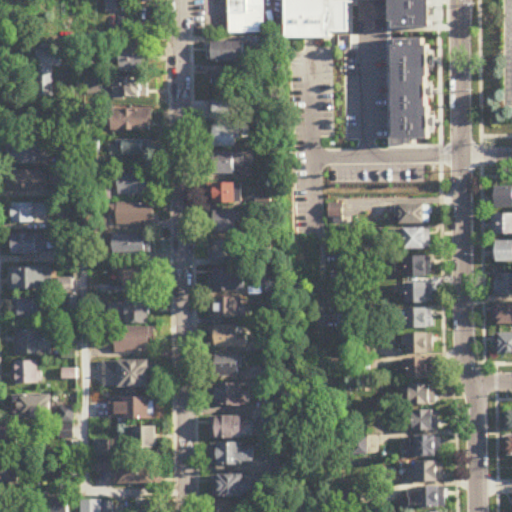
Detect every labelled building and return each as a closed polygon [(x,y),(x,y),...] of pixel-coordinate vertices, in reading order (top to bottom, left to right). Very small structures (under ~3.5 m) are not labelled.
[(103,0),(103,13),(119,13),(119,0),(103,0)] [(229,0),(230,35),(264,35),(263,0),(229,0)] [(287,0),(287,40),(333,40),(333,35),(351,35),(351,5),(355,5),(355,0),(287,0)] [(430,0),(430,27),(382,27),(382,0),(430,0)] [(380,41),(432,41),(432,140),(380,140),(380,41)] [(247,65),(247,43),(236,43),(236,42),(214,42),(214,65),(247,65)] [(146,47),(120,47),(120,50),(105,50),(105,64),(121,64),(121,74),(146,74),(146,47)] [(55,69),(64,69),(64,52),(38,52),(38,98),(55,98),(55,69)] [(247,93),(247,71),(215,71),(215,93),(247,93)] [(115,80),(115,101),(150,101),(150,80),(115,80)] [(213,102),(212,149),(239,149),(240,128),(232,127),(232,102),(213,102)] [(75,132),(75,111),(55,111),(55,132),(75,132)] [(151,133),(151,114),(113,114),(113,133),(151,133)] [(149,142),(113,142),(113,158),(149,158),(149,142)] [(11,146),(11,166),(42,166),(42,146),(11,146)] [(237,177),(237,168),(242,168),(242,155),(215,155),(215,177),(237,177)] [(14,190),(47,190),(47,173),(14,173),(14,190)] [(119,174),(119,197),(152,197),(152,174),(119,174)] [(405,194),(429,194),(429,174),(405,174),(405,194)] [(209,186),(209,206),(239,206),(239,186),(209,186)] [(511,209),(511,188),(495,188),(495,210),(511,209)] [(117,228),(154,227),(154,204),(117,205),(117,228)] [(12,225),(47,225),(47,205),(12,205),(12,225)] [(392,205),(392,225),(430,225),(430,205),(392,205)] [(328,225),(341,225),(341,207),(328,207),(328,225)] [(239,214),(215,214),(215,236),(239,236),(239,214)] [(511,237),(511,215),(495,216),(495,237),(511,237)] [(431,229),(398,229),(398,250),(431,250),(431,229)] [(47,236),(13,236),(13,256),(47,256),(47,236)] [(152,238),(114,239),(114,257),(152,257),(152,238)] [(511,264),(511,242),(497,243),(497,265),(511,264)] [(248,244),(210,244),(210,263),(248,263),(248,244)] [(406,257),(406,278),(432,278),(432,257),(406,257)] [(247,292),(247,279),(239,279),(239,269),(215,269),(215,292),(247,292)] [(53,270),(9,270),(9,293),(53,293),(53,270)] [(125,272),(125,292),(152,292),(152,272),(125,272)] [(511,276),(492,276),(492,298),(511,298),(511,276)] [(432,304),(432,284),(406,284),(406,304),(432,304)] [(14,298),(14,321),(48,321),(48,298),(14,298)] [(242,319),(242,298),(211,298),(211,319),(242,319)] [(150,325),(150,302),(110,302),(110,326),(150,325)] [(511,306),(493,307),(493,327),(511,326),(511,306)] [(406,309),(406,330),(432,330),(432,309),(406,309)] [(336,333),(355,333),(355,310),(336,310),(336,333)] [(211,348),(249,348),(249,338),(242,338),(242,326),(211,326),(211,348)] [(116,349),(116,354),(152,354),(152,329),(95,330),(95,349),(116,349)] [(52,356),(52,332),(16,332),(17,356),(52,356)] [(407,355),(429,355),(429,334),(407,334),(407,355)] [(500,356),(511,356),(511,335),(500,336),(500,356)] [(242,376),(242,354),(217,354),(217,376),(242,376)] [(432,380),(432,360),(407,360),(407,380),(432,380)] [(41,385),(41,361),(17,361),(17,385),(41,385)] [(151,388),(151,361),(103,361),(103,388),(151,388)] [(217,406),(251,406),(251,384),(217,384),(217,406)] [(410,405),(435,405),(435,386),(410,386),(410,405)] [(13,396),(13,418),(52,418),(52,396),(13,396)] [(157,399),(111,399),(111,422),(157,422),(157,399)] [(439,431),(439,412),(412,412),(412,431),(439,431)] [(245,416),(211,416),(211,439),(256,439),(256,426),(245,426),(245,416)] [(0,483),(18,483),(18,460),(0,460),(0,447),(15,447),(15,425),(0,425),(0,483)] [(138,427),(138,450),(157,450),(157,427),(138,427)] [(511,455),(511,436),(503,436),(503,456),(511,455)] [(408,437),(408,457),(441,457),(441,437),(408,437)] [(94,441),(94,472),(112,472),(112,441),(94,441)] [(212,443),(212,466),(255,465),(255,450),(245,450),(245,443),(212,443)] [(155,460),(119,460),(119,484),(155,484),(155,460)] [(442,483),(442,463),(413,463),(413,483),(442,483)] [(211,476),(212,498),(255,498),(255,475),(211,476)] [(411,508),(444,509),(445,489),(411,488),(411,508)] [(67,511),(67,501),(47,501),(46,511),(67,511)] [(161,511),(162,502),(142,502),(141,511),(161,511)] [(234,511),(234,503),(208,503),(208,511),(234,511)]
